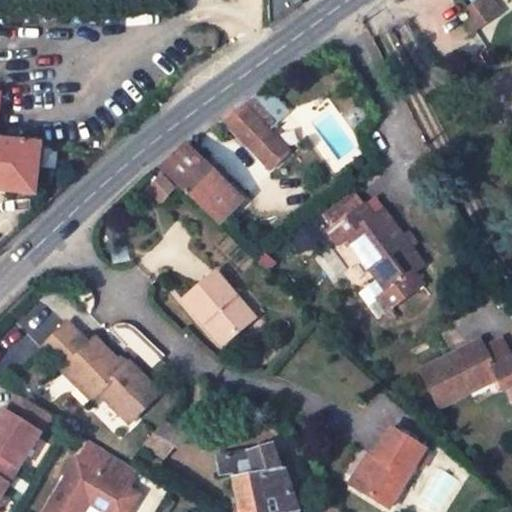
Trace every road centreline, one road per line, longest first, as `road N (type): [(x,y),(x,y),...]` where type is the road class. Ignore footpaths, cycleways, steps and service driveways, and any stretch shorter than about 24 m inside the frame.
road 1 (secondary): [(342,0),(202,101),(0,275)]
road 2 (unknown): [(440,358),(502,315),(511,294),(502,259),(368,0)]
